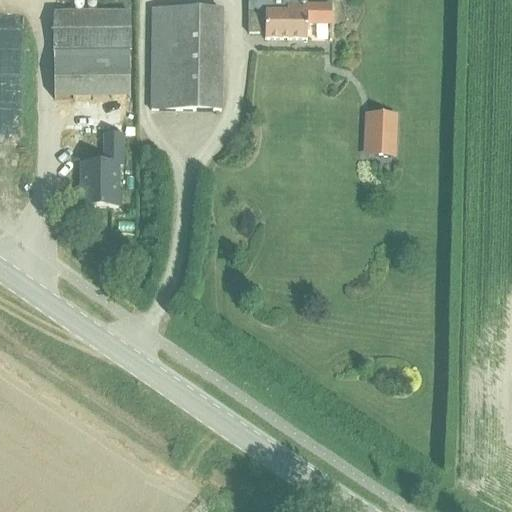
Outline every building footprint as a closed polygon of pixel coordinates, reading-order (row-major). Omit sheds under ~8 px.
[(329,26),(329,7),(305,7),(304,0),(246,0),(247,35),(264,35),(264,42),(305,42),(305,26),(329,26)] [(220,114),(221,14),(150,13),(149,113),(220,114)] [(126,15),(51,15),(52,53),(127,53),(126,15)] [(0,125),(21,126),(23,28),(0,27),(0,125)] [(313,28),(313,41),(326,41),(326,28),(313,28)] [(366,157),(396,159),(398,119),(369,117),(366,157)] [(0,140),(0,147),(3,162),(15,160),(10,138),(0,140)] [(104,166),(81,166),(80,186),(80,210),(117,210),(117,168),(121,168),(121,138),(104,138),(104,166)]
